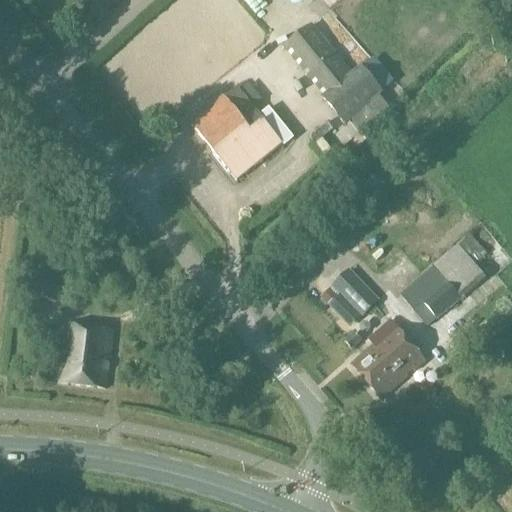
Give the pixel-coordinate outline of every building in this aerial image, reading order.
[(376,57),(362,69),(361,68),(353,75),(313,26),(284,50),(325,99),(323,100),(345,128),(384,96),(383,95),(397,83),(376,57)] [(237,183),(282,147),(238,92),(193,128),(237,183)] [(296,141),(271,110),(261,118),(286,149),(296,141)] [(430,330),(487,282),(486,280),(489,277),(484,271),(481,274),(476,268),(482,263),(484,265),(491,260),(472,237),(401,296),(430,330)] [(417,262),(407,275),(415,281),(425,268),(417,262)] [(32,302),(57,304),(60,272),(36,269),(32,302)] [(380,302),(351,273),(334,290),(363,319),(380,302)] [(337,297),(330,291),(321,300),(327,307),(337,297)] [(482,354),(501,336),(499,334),(508,325),(497,314),(469,340),(482,354)] [(114,334),(67,328),(61,386),(107,391),(114,334)] [(397,353),(409,343),(396,329),(352,368),(367,385),(401,355),(397,353)] [(502,340),(507,344),(511,344),(511,333),(511,332),(502,340)] [(356,334),(345,343),(353,352),(363,343),(356,334)] [(427,364),(409,343),(397,353),(401,355),(367,385),(383,402),(409,380),(407,378),(414,372),(415,374),(427,364)] [(49,365),(33,363),(31,382),(48,383),(49,365)]
